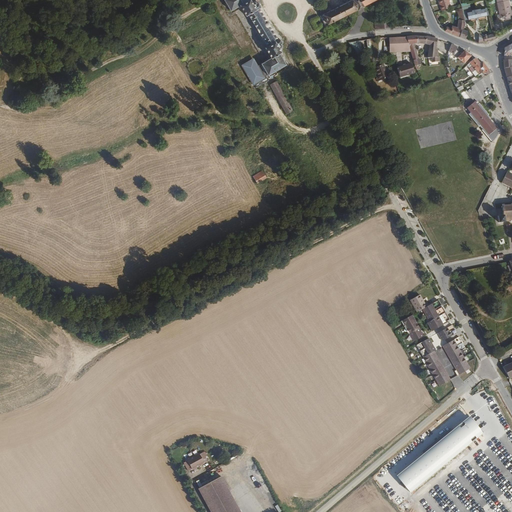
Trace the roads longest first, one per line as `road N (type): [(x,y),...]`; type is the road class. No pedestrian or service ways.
road 1 (track): [(111,347),(381,209),(398,208)]
road 2 (tertiary): [(490,369),(444,276),(511,256)]
road 3 (track): [(321,511),(450,401)]
road 4 (track): [(0,273),(91,343),(111,347)]
road 5 (track): [(111,347),(79,363),(40,401),(0,415)]
